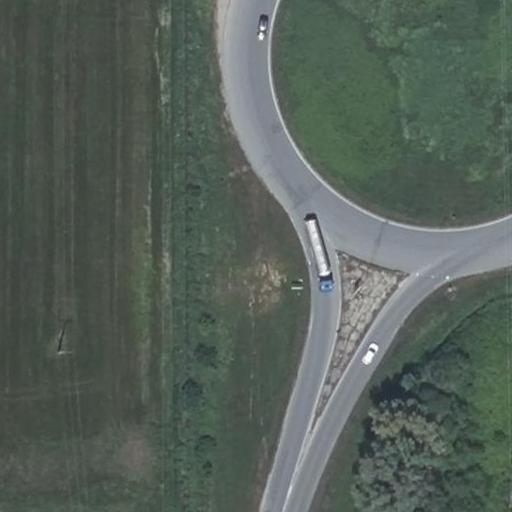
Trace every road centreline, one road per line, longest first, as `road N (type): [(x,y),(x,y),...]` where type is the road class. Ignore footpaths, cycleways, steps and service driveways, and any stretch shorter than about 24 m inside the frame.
road 1 (secondary): [(296,480),(400,318),(478,251)]
road 2 (secondary): [(312,199),(331,272),(329,331),(296,480)]
road 3 (secondary): [(260,0),(252,85),(272,147),(312,199)]
road 4 (secondary): [(312,199),(361,233),(418,251),(478,251)]
